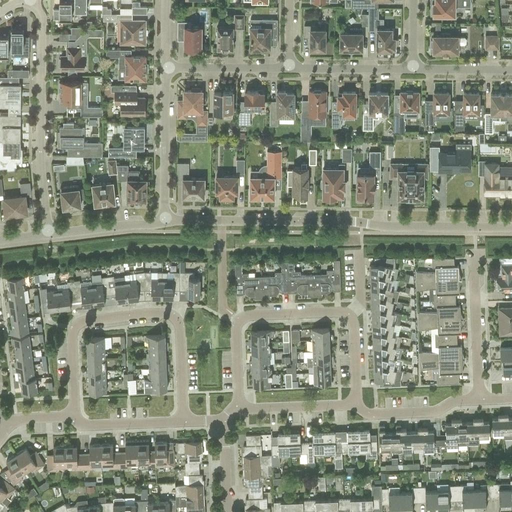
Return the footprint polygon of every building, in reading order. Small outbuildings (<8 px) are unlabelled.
[(59,0),(59,9),(54,9),(53,9),(53,20),(71,20),(71,0),(59,0)] [(74,0),(74,10),(76,10),(76,12),(85,12),(85,10),(87,10),(86,0),(74,0)] [(393,1),(393,0),(351,0),(351,8),(377,8),(377,1),(393,1)] [(435,0),(435,3),(433,3),(433,5),(432,5),(432,14),(433,14),(433,15),(446,16),(446,17),(453,17),(453,16),(455,16),(455,6),(462,6),(462,0),(435,0)] [(368,18),(368,26),(368,30),(375,30),(377,30),(377,50),(378,50),(378,52),(385,52),(385,50),(391,50),(391,48),(394,48),(394,38),(393,38),(393,30),(391,30),(391,29),(383,29),(383,19),(378,19),(378,8),(377,8),(368,8),(368,14),(368,18)] [(131,14),(111,14),(103,14),(103,21),(120,21),(120,44),(145,44),(145,21),(132,21),(132,14),(131,14)] [(244,29),(244,15),(234,15),(234,20),(229,20),(229,27),(217,27),(217,49),(219,49),(219,51),(226,51),(226,49),(233,49),(233,34),(234,34),(234,29),(244,29)] [(250,27),(250,49),(252,49),(252,52),(261,52),(261,49),(263,49),(263,48),(270,48),(270,45),(270,36),(277,36),(277,20),(269,19),(269,20),(262,20),(262,27),(250,27)] [(188,27),(188,22),(177,22),(177,41),(184,41),(184,49),(192,49),(192,50),(199,51),(199,49),(201,49),(201,39),(199,39),(200,27),(188,27)] [(316,30),(316,26),(304,26),(304,38),(310,38),(310,50),(325,50),(325,30),(316,30)] [(11,49),(11,56),(29,56),(29,36),(23,36),(23,28),(23,27),(18,27),(18,28),(11,28),(11,49)] [(91,34),(86,29),(76,39),(81,44),(91,34)] [(362,50),(362,29),(350,29),(350,33),(340,33),(340,50),(348,50),(354,50),(362,50)] [(431,41),(431,48),(433,48),(433,52),(433,53),(434,53),(441,53),(442,53),(448,53),(449,53),(457,53),(458,53),(458,52),(458,45),(464,45),(466,43),(466,39),(464,38),(458,38),(458,37),(458,36),(457,36),(449,36),(449,34),(441,34),(441,36),(434,36),(433,36),(433,37),(433,41),(431,41)] [(498,49),(498,36),(485,36),(485,49),(498,49)] [(81,56),(81,47),(67,47),(67,56),(61,56),(61,59),(59,59),(59,67),(61,67),(61,70),(84,70),(84,56),(81,56)] [(145,65),(145,57),(126,56),(126,59),(118,59),(118,68),(125,68),(125,79),(130,79),(130,80),(140,80),(145,80),(145,71),(147,72),(147,65),(145,65)] [(80,95),(80,82),(61,82),(61,83),(59,83),(59,93),(61,93),(60,101),(80,101),(80,107),(80,116),(102,116),(102,107),(87,107),(87,95),(80,95)] [(1,84),(0,84),(0,107),(20,108),(21,97),(19,97),(19,94),(21,94),(21,85),(1,84)] [(124,91),(124,85),(111,85),(111,87),(104,87),(104,99),(115,99),(115,104),(121,104),(121,115),(144,115),(145,98),(136,98),(135,97),(133,97),(133,92),(136,92),(136,91),(124,91)] [(200,91),(200,89),(191,88),(191,91),(184,91),(184,101),(177,101),(177,118),(184,118),(186,115),(186,111),(197,111),(197,122),(199,125),(207,125),(207,111),(202,111),(202,91),(200,91)] [(321,92),(320,90),(314,90),(313,92),(309,92),(308,112),(300,112),(300,142),(311,142),(311,125),(313,125),(314,124),(315,116),(325,116),(326,92),(321,92)] [(232,112),(233,91),(223,91),(223,93),(214,93),(213,115),(223,115),(223,112),(232,112)] [(258,91),(247,91),(247,93),(245,93),(245,111),(239,111),(238,125),(250,125),(250,112),(252,112),(252,108),(263,108),(264,93),(262,93),(262,92),(258,91)] [(285,93),(285,92),(278,91),(278,93),(277,93),(277,111),(270,111),(269,125),(277,125),(277,116),(293,116),(294,93),(285,93)] [(412,92),(412,91),(406,91),(406,92),(400,92),(400,112),(393,112),(393,132),(404,132),(405,111),(418,111),(419,93),(412,92)] [(355,106),(355,92),(343,92),(343,93),(338,93),(338,95),(338,112),(332,112),(331,127),(339,127),(339,119),(343,119),(343,115),(355,115),(355,112),(356,112),(356,106),(355,106)] [(380,93),(380,92),(376,92),(376,93),(369,93),(369,113),(362,113),(362,130),(373,130),(373,118),(378,118),(378,114),(387,114),(388,93),(380,93)] [(448,113),(449,93),(433,93),(433,113),(424,113),(424,124),(424,125),(434,125),(434,113),(448,113)] [(454,113),(454,127),(464,127),(464,119),(464,113),(477,113),(477,119),(482,119),(482,105),(478,105),(479,93),(463,93),(463,100),(463,113),(454,113)] [(511,94),(507,94),(507,93),(499,93),(499,94),(490,94),(490,113),(484,113),(484,133),(492,133),(493,121),(500,121),(500,114),(511,114),(511,94)] [(20,128),(20,116),(0,115),(0,141),(20,142),(20,131),(19,131),(19,128),(20,128)] [(73,124),(73,123),(63,123),(63,128),(60,128),(60,134),(58,134),(58,142),(61,142),(60,147),(67,147),(67,156),(84,156),(102,156),(102,142),(83,142),(83,136),(82,136),(82,128),(73,128),(73,124)] [(144,145),(144,127),(127,127),(127,128),(124,128),(124,144),(123,144),(123,147),(113,147),(108,147),(108,150),(108,156),(136,157),(136,148),(143,148),(143,145),(144,145)] [(20,149),(20,142),(0,141),(0,168),(7,168),(7,171),(14,170),(14,167),(16,167),(16,164),(22,163),(22,156),(20,156),(20,150),(22,150),(22,149),(20,149)] [(429,147),(429,171),(438,171),(438,173),(455,173),(455,171),(470,171),(470,153),(470,150),(456,150),(456,153),(438,153),(438,147),(429,147)] [(351,162),(351,148),(342,148),(342,161),(351,162)] [(281,178),(281,151),(267,151),(267,167),(265,167),(264,167),(263,167),(262,168),(261,169),(261,170),(260,171),(260,172),(260,173),(260,176),(259,176),(259,177),(250,177),(250,198),(274,198),(274,178),(281,178)] [(380,168),(380,152),(369,152),(369,168),(380,168)] [(84,156),(67,156),(66,156),(66,164),(84,165),(84,156)] [(244,174),(244,159),(236,159),(236,173),(244,174)] [(117,174),(116,165),(116,160),(107,161),(108,175),(117,174)] [(188,179),(189,163),(177,163),(176,184),(183,184),(182,197),(204,197),(204,179),(188,179)] [(306,168),(306,163),(301,163),(301,168),(293,168),(293,170),(287,170),(287,186),(293,186),(293,195),(299,195),(299,198),(307,198),(307,185),(307,178),(307,168),(306,168)] [(511,173),(498,173),(498,164),(485,163),(485,176),(484,176),(484,195),(511,195),(511,173)] [(344,171),(344,164),(338,164),(338,169),(323,169),(323,181),(321,181),(321,188),(323,188),(323,198),(326,198),(326,200),(333,201),(333,198),(336,198),(336,196),(342,196),(342,189),(344,188),(344,181),(342,181),(342,179),(343,179),(343,172),(342,172),(342,171),(344,171)] [(403,170),(403,164),(390,164),(390,178),(398,178),(398,198),(407,198),(407,199),(414,199),(414,198),(423,198),(423,178),(427,178),(427,164),(415,164),(415,170),(403,170)] [(128,172),(128,165),(116,165),(117,174),(118,181),(127,180),(127,201),(146,201),(146,191),(149,191),(149,182),(146,182),(146,180),(138,180),(138,172),(128,172)] [(373,182),(373,174),(357,174),(357,198),(373,198),(373,190),(374,190),(374,182),(373,182)] [(237,176),(224,176),(216,176),(216,192),(220,192),(220,197),(221,197),(223,199),(230,199),(231,197),(233,197),(233,192),(237,192),(237,176)] [(21,194),(31,193),(30,182),(20,184),(21,194)] [(95,205),(115,202),(112,183),(92,185),(95,205)] [(79,186),(60,188),(60,189),(61,189),(62,191),(61,191),(63,206),(66,205),(66,208),(80,207),(80,200),(84,199),(83,189),(78,189),(77,187),(79,187),(79,186)] [(6,215),(26,213),(24,197),(4,199),(6,215)] [(374,265),(370,266),(371,277),(379,277),(379,276),(389,278),(390,278),(392,267),(395,268),(395,258),(392,258),(374,258),(374,265)] [(454,266),(453,258),(425,258),(425,262),(431,263),(431,267),(435,267),(435,273),(416,272),(416,281),(461,279),(460,275),(458,272),(458,266),(454,266)] [(502,276),(497,277),(497,290),(507,290),(507,292),(511,291),(511,258),(501,258),(502,276)] [(340,291),(339,270),(339,260),(333,260),(333,270),(326,270),(326,274),(313,275),(314,296),(321,296),(321,293),(327,293),(328,293),(328,292),(329,292),(329,291),(330,291),(330,290),(330,289),(333,290),(333,291),(340,291)] [(179,287),(179,273),(179,261),(179,262),(179,273),(173,273),(173,279),(167,279),(167,272),(162,272),(162,298),(169,298),(169,300),(173,300),(173,287),(179,287)] [(185,273),(185,262),(185,261),(179,261),(179,273),(179,287),(185,287),(185,291),(188,291),(188,297),(199,297),(199,279),(194,278),(194,273),(185,273)] [(281,293),(288,293),(287,262),(281,262),(281,272),(274,272),(274,276),(261,277),(262,298),(270,298),(269,295),(274,295),(275,295),(276,295),(276,294),(277,294),(277,293),(278,293),(278,292),(278,291),(281,292),(281,293)] [(300,271),(294,271),(293,262),(287,262),(288,293),(295,293),(295,292),(297,290),(298,291),(298,292),(299,292),(300,293),(301,294),(302,294),(307,294),(307,297),(314,296),(313,275),(300,275),(300,271)] [(241,274),(241,264),(234,264),(236,295),(243,295),(243,294),(245,292),(246,293),(246,294),(247,295),(248,295),(248,296),(249,296),(250,296),(254,296),(254,299),(262,298),(261,277),(248,277),(248,273),(241,274)] [(144,290),(143,277),(144,272),(135,273),(136,280),(130,281),(129,274),(124,275),(125,282),(127,300),(134,299),(135,302),(139,301),(137,291),(144,290)] [(151,279),(151,272),(144,272),(143,277),(144,290),(151,290),(151,300),(155,300),(155,298),(162,298),(162,272),(157,272),(157,279),(151,279)] [(413,283),(413,276),(405,274),(403,281),(413,283)] [(113,276),(107,277),(110,295),(115,294),(117,304),(128,302),(127,300),(125,282),(124,277),(114,278),(113,276)] [(390,278),(389,278),(379,276),(379,277),(371,277),(371,289),(379,288),(379,287),(390,289),(392,278),(390,278)] [(24,290),(24,286),(23,277),(7,279),(9,291),(7,291),(8,293),(23,291),(23,290),(24,290)] [(104,296),(110,295),(107,277),(101,278),(101,281),(91,282),(91,286),(94,307),(105,305),(104,296)] [(461,280),(461,279),(416,281),(417,291),(429,289),(429,301),(433,300),(455,300),(455,294),(459,293),(459,287),(460,284),(461,280)] [(91,286),(80,287),(79,280),(73,281),(75,296),(81,296),(83,308),(94,307),(91,286)] [(68,289),(57,290),(60,309),(66,308),(67,310),(71,310),(70,300),(76,299),(75,296),(73,281),(67,282),(67,284),(68,289)] [(390,289),(379,287),(379,288),(371,289),(371,300),(380,300),(380,298),(390,301),(393,290),(390,289)] [(57,290),(46,292),(46,288),(40,289),(41,302),(47,301),(49,312),(53,312),(53,310),(60,309),(57,290)] [(7,307),(25,305),(23,291),(8,293),(8,300),(6,300),(7,307)] [(390,301),(380,298),(380,300),(371,300),(372,311),(380,311),(380,310),(391,312),(393,301),(390,301)] [(460,306),(455,306),(455,300),(433,300),(433,307),(436,307),(436,313),(417,312),(418,321),(463,319),(462,319),(461,315),(460,312),(460,306)] [(11,321),(27,319),(25,305),(7,307),(8,312),(10,311),(11,321)] [(511,307),(498,308),(499,335),(511,334),(511,307)] [(380,311),(372,311),(372,323),(380,322),(380,321),(391,324),(391,323),(394,324),(397,324),(399,314),(394,313),(391,312),(380,310),(380,311)] [(11,335),(29,333),(27,319),(11,321),(12,329),(10,329),(11,335)] [(462,320),(463,320),(463,319),(418,321),(418,330),(437,328),(437,334),(434,334),(435,340),(457,339),(456,333),(461,333),(461,327),(462,323),(462,320)] [(391,323),(391,324),(380,321),(380,322),(372,323),(373,334),(381,334),(381,333),(392,335),(394,324),(391,323)] [(328,328),(311,329),(312,340),(331,340),(333,339),(332,334),(329,335),(328,328)] [(299,341),(299,340),(299,330),(291,330),(291,341),(299,341)] [(268,337),(274,336),(274,331),(250,331),(251,339),(249,339),(249,343),(268,342),(268,337)] [(392,335),(381,333),(381,334),(373,334),(373,345),(381,345),(381,344),(392,346),(395,347),(398,347),(400,337),(395,335),(392,335)] [(165,335),(146,336),(146,341),(147,341),(148,347),(167,346),(167,342),(165,342),(165,335)] [(15,352),(31,350),(29,336),(11,338),(12,344),(14,344),(15,352)] [(86,344),(85,349),(104,349),(111,348),(111,337),(104,337),(87,338),(87,344),(86,344)] [(461,345),(457,346),(457,339),(435,340),(435,347),(438,347),(438,353),(419,351),(419,361),(464,359),(463,355),(462,352),(461,345)] [(329,345),(330,345),(331,340),(312,340),(312,351),(329,351),(329,345)] [(251,353),(269,353),(268,342),(249,343),(249,347),(251,347),(251,353)] [(392,346),(381,344),(381,345),(373,345),(374,357),(382,357),(382,355),(393,358),(396,358),(399,359),(402,348),(398,347),(395,347),(392,346)] [(148,352),(146,352),(147,358),(165,357),(165,350),(167,350),(167,346),(148,347),(148,352)] [(511,347),(499,348),(500,358),(504,358),(504,365),(502,365),(503,375),(511,374),(511,347)] [(88,360),(105,359),(104,349),(85,349),(86,355),(87,355),(88,360)] [(15,366),(33,364),(31,350),(15,352),(16,361),(14,361),(15,366)] [(329,351),(312,351),(312,357),(307,358),(307,362),(332,361),(334,361),(333,356),(330,356),(329,351)] [(250,364),(269,364),(269,353),(251,353),(252,360),(250,360),(250,364)] [(393,358),(382,355),(382,357),(374,357),(374,368),(382,368),(382,367),(393,369),(399,370),(401,359),(399,359),(396,358),(393,358)] [(165,357),(147,358),(147,363),(149,363),(149,368),(168,368),(168,364),(166,364),(165,357)] [(86,371),(105,370),(105,359),(88,360),(88,366),(87,366),(86,371)] [(464,360),(464,359),(419,361),(420,370),(432,368),(432,378),(436,378),(436,384),(458,383),(458,373),(462,373),(462,366),(463,363),(464,360)] [(334,366),(334,361),(332,361),(307,362),(307,367),(313,367),(313,373),(330,372),(330,366),(334,366)] [(19,380),(35,378),(33,364),(15,366),(16,372),(18,372),(19,380)] [(271,368),(269,369),(269,364),(250,364),(250,368),(252,368),(252,375),(271,374),(271,368)] [(382,368),(374,368),(375,380),(379,380),(379,387),(400,386),(400,380),(402,371),(399,370),(393,369),(382,367),(382,368)] [(148,379),(144,379),(166,378),(166,372),(168,371),(168,368),(149,368),(149,374),(147,374),(148,379)] [(85,382),(106,381),(105,370),(86,371),(87,376),(85,376),(85,382)] [(329,383),(331,383),(330,372),(313,373),(313,384),(314,384),(314,386),(328,386),(329,383)] [(270,380),(271,380),(271,374),(252,375),(253,386),(258,386),(258,389),(270,388),(270,380)] [(36,378),(35,379),(35,378),(19,380),(19,381),(20,381),(22,393),(37,391),(36,378)] [(162,390),(167,390),(166,378),(144,379),(144,393),(162,393),(162,390)] [(95,393),(106,392),(106,381),(85,382),(88,382),(89,393),(91,393),(91,395),(95,395),(95,393)] [(492,433),(503,433),(503,415),(497,415),(498,418),(492,419),(492,418),(492,433)] [(508,415),(503,415),(503,433),(504,438),(504,439),(511,438),(511,417),(508,418),(508,415)] [(479,445),(478,437),(478,419),(472,419),(472,422),(467,423),(468,437),(468,445),(479,445)] [(488,422),(483,422),(483,419),(478,419),(478,437),(489,437),(489,421),(488,421),(488,422)] [(445,434),(440,435),(440,447),(440,452),(446,452),(457,451),(457,446),(456,420),(451,420),(451,423),(446,423),(445,423),(445,434)] [(467,423),(461,423),(461,420),(456,420),(457,446),(468,445),(468,437),(467,423)] [(401,429),(400,429),(400,425),(395,425),(396,432),(390,433),(391,454),(402,453),(401,447),(401,429)] [(391,454),(390,433),(384,433),(384,426),(379,426),(380,454),(391,454)] [(423,453),(422,428),(417,429),(417,432),(412,432),(412,447),(423,446),(423,453)] [(433,431),(428,431),(427,428),(422,428),(423,453),(440,452),(440,447),(440,435),(434,435),(433,431)] [(406,429),(401,429),(401,447),(402,453),(412,453),(412,447),(412,432),(406,432),(406,429)] [(367,458),(377,457),(376,440),(370,440),(369,430),(358,431),(359,451),(367,451),(367,458)] [(341,452),(359,451),(358,431),(347,431),(347,442),(341,442),(341,452)] [(314,453),(324,452),(323,432),(312,433),(312,443),(306,443),(307,462),(314,462),(314,453)] [(334,432),(323,432),(324,452),(335,452),(335,468),(342,467),(341,452),(341,442),(335,442),(334,432)] [(306,443),(300,443),(300,433),(288,434),(289,454),(299,454),(299,463),(307,462),(306,443)] [(271,455),(289,454),(288,434),(277,434),(278,444),(271,444),(271,455)] [(271,455),(261,455),(260,435),(245,436),(246,446),(243,446),(244,456),(243,456),(243,466),(272,465),(271,455)] [(155,453),(149,453),(148,440),(137,441),(137,463),(145,463),(145,468),(156,467),(155,453)] [(130,463),(137,463),(137,441),(125,441),(125,454),(119,455),(120,468),(130,468),(130,463)] [(201,452),(202,452),(201,441),(177,442),(177,452),(186,452),(187,462),(184,462),(184,469),(199,468),(199,462),(202,462),(201,452)] [(166,443),(163,443),(163,442),(156,442),(156,443),(154,443),(155,453),(156,467),(174,467),(173,452),(167,453),(166,443)] [(101,445),(99,445),(99,444),(92,445),(92,446),(89,446),(89,456),(83,456),(84,470),(95,469),(94,465),(102,465),(101,445)] [(112,445),(109,445),(109,444),(102,444),(102,445),(101,445),(102,465),(109,464),(109,469),(120,468),(119,455),(113,455),(112,445)] [(65,447),(64,447),(64,446),(57,446),(57,447),(53,447),(54,457),(47,458),(47,471),(58,471),(58,466),(66,466),(65,447)] [(76,446),(73,446),(66,446),(66,447),(65,447),(66,466),(73,466),(73,470),(84,470),(83,456),(77,456),(76,446)] [(37,453),(31,457),(26,449),(23,450),(22,450),(16,453),(17,454),(16,455),(26,471),(33,467),(35,471),(44,465),(37,453)] [(16,455),(15,455),(14,455),(9,459),(6,461),(12,470),(6,473),(5,471),(0,473),(0,474),(9,481),(10,480),(13,485),(23,479),(20,475),(26,471),(16,455)] [(268,474),(272,474),(272,465),(243,466),(244,477),(245,487),(248,487),(248,493),(262,492),(262,486),(259,486),(258,477),(268,476),(268,474)] [(359,467),(345,467),(346,475),(360,475),(359,467)] [(202,474),(199,474),(199,468),(184,469),(185,475),(188,475),(188,485),(174,485),(175,496),(204,495),(203,484),(202,484),(202,474)] [(499,509),(511,509),(510,480),(510,483),(491,484),(492,497),(499,496),(499,509)] [(4,481),(0,485),(0,500),(4,495),(8,498),(14,489),(4,481)] [(485,497),(492,497),(491,484),(480,484),(480,489),(473,489),(474,510),(486,510),(485,497)] [(381,488),(381,485),(370,485),(371,499),(361,499),(361,511),(372,511),(372,508),(379,508),(379,501),(382,501),(381,488)] [(449,498),(455,498),(455,485),(448,486),(448,490),(437,491),(437,511),(449,511),(449,498)] [(473,489),(466,490),(466,485),(455,485),(455,498),(462,498),(462,511),(474,510),(473,489)] [(437,491),(424,491),(424,486),(418,487),(418,500),(425,499),(425,511),(431,511),(437,511),(437,491)] [(388,488),(381,488),(382,501),(388,501),(388,511),(400,511),(400,492),(399,492),(399,487),(388,487),(388,488)] [(412,511),(412,500),(418,500),(418,487),(411,487),(411,492),(400,492),(400,511),(412,511)] [(259,499),(262,499),(262,492),(248,493),(248,499),(245,499),(246,509),(245,509),(244,511),(269,511),(270,508),(259,508),(259,499)] [(204,495),(175,496),(175,499),(175,506),(179,506),(186,506),(186,511),(203,511),(203,505),(204,505),(204,495)] [(113,502),(105,502),(106,511),(124,511),(124,504),(124,498),(113,498),(113,502)] [(134,498),(124,498),(124,504),(124,511),(141,511),(141,501),(134,501),(134,498)] [(169,502),(158,503),(158,511),(175,511),(176,507),(175,506),(175,499),(169,499),(169,502)] [(350,511),(361,511),(361,499),(343,500),(344,509),(350,509),(350,511)] [(315,511),(326,511),(326,500),(309,501),(309,511),(315,511)] [(337,511),(338,510),(344,509),(343,500),(326,500),(326,511),(337,511)] [(158,511),(158,503),(148,503),(148,501),(141,501),(141,511),(158,511)] [(302,511),(303,511),(309,511),(309,501),(291,502),(291,511),(302,511)] [(98,506),(88,507),(88,511),(106,511),(105,502),(98,503),(98,506)] [(291,511),(291,502),(273,502),(273,511),(291,511)]
